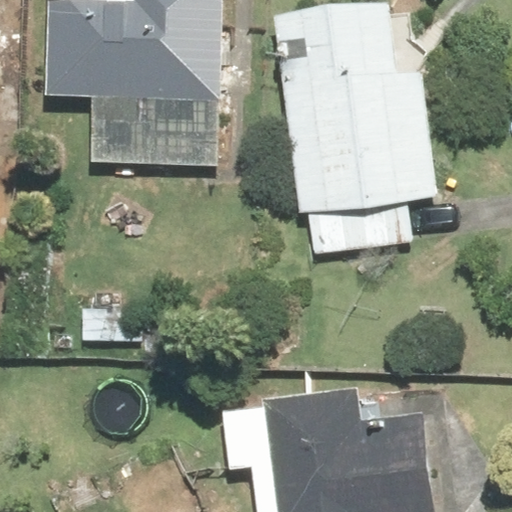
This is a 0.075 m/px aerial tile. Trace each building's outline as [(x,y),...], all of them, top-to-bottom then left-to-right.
[(11,0),(0,0),(0,40),(10,41),(11,0)] [(106,172),(238,175),(241,0),(62,0),(60,93),(108,94),(106,172)] [(411,0),(354,0),(294,6),(319,254),(428,243),(424,200),(462,197),(449,68),(419,71),(411,0)] [(15,88),(0,87),(0,194),(7,195),(15,88)] [(121,178),(95,225),(144,252),(170,205),(121,178)] [(54,242),(22,242),(20,312),(52,312),(54,242)] [(92,303),(89,339),(159,346),(162,310),(92,303)] [(382,376),(241,382),(245,470),(269,469),(271,511),(452,511),(448,408),(384,411),(382,376)]
